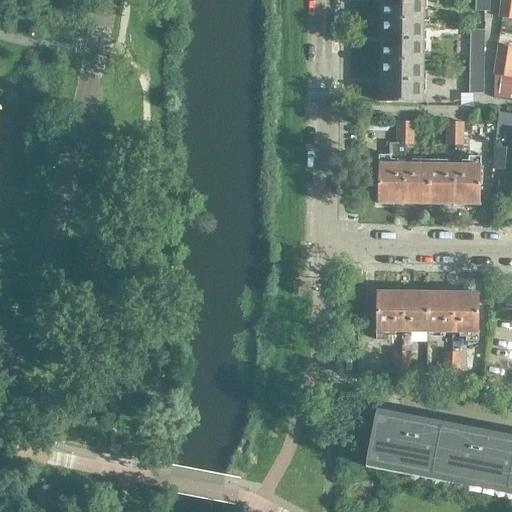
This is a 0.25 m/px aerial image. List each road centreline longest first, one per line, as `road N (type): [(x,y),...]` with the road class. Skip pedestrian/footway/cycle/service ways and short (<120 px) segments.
road 1 (tertiary): [(0,403),(75,142),(104,0)]
road 2 (residential): [(330,242),(321,224),(324,0)]
road 3 (residential): [(330,242),(511,252)]
